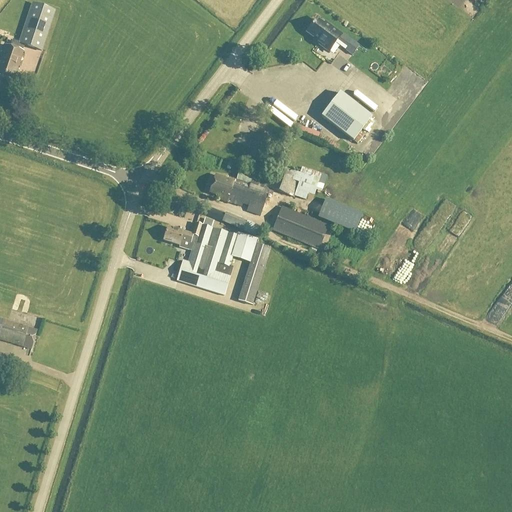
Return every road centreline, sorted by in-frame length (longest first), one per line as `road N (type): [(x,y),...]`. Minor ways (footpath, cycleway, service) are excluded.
road 1 (tertiary): [(36,511),(140,181)]
road 2 (tertiary): [(140,181),(277,0)]
road 3 (unclassified): [(140,181),(0,136)]
